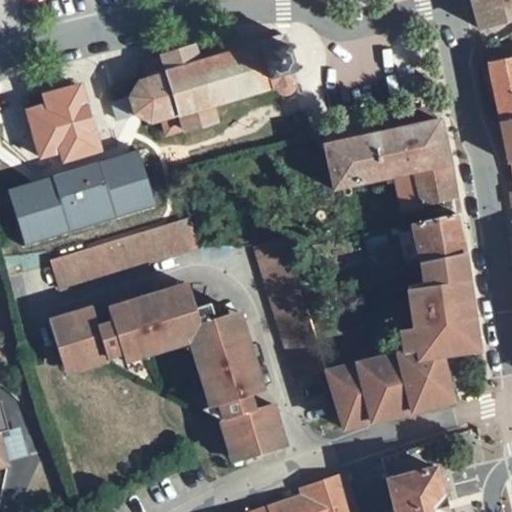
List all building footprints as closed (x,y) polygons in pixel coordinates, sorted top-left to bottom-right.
[(47,0),(8,0),(11,9),(47,0)] [(511,22),(511,0),(471,0),(479,26),(479,28),(511,22)] [(164,60),(147,65),(152,80),(141,84),(132,99),(115,105),(120,121),(137,115),(155,123),(168,119),(173,135),(184,131),(185,133),(218,123),(213,107),(271,89),(272,91),(278,89),(280,92),(282,94),(284,94),(287,95),(289,94),(291,93),(292,92),(294,89),(294,87),(294,85),(300,83),(298,73),(299,72),(291,46),(290,46),(287,36),(281,38),(280,36),(279,34),(277,34),(275,33),(273,33),(271,33),(268,34),(266,36),(266,37),(265,40),(265,42),(259,44),(260,46),(201,64),(196,48),(163,57),(164,60)] [(511,62),(492,66),(503,128),(511,126),(511,62)] [(101,150),(82,88),(43,98),(46,109),(27,115),(38,159),(59,154),(61,162),(101,150)] [(441,123),(327,147),(334,191),(397,177),(404,212),(457,203),(454,184),(441,123)] [(510,165),(511,164),(511,126),(503,128),(510,165)] [(138,152),(8,190),(23,244),(154,206),(138,152)] [(423,265),(464,256),(458,215),(417,224),(423,265)] [(199,248),(190,218),(105,244),(115,274),(199,248)] [(289,252),(294,251),(289,234),(259,244),(261,248),(283,240),(289,252)] [(261,248),(303,377),(329,369),(305,290),(289,252),(283,240),(261,248)] [(115,274),(105,244),(95,247),(105,277),(115,274)] [(105,277),(95,247),(48,261),(58,291),(105,277)] [(329,369),(347,430),(374,423),(369,404),(388,399),(393,418),(449,404),(443,354),(441,345),(456,343),(457,352),(476,350),(473,323),(470,301),(464,256),(423,265),(427,290),(411,294),(415,311),(422,310),(430,344),(421,346),(424,357),(363,370),(362,362),(329,369)] [(208,347),(201,349),(217,404),(227,401),(231,418),(223,421),(232,449),(245,445),(249,460),(291,447),(277,402),(257,407),(252,393),(267,388),(242,310),(229,310),(221,295),(201,296),(197,285),(118,310),(123,324),(108,329),(102,309),(60,321),(72,361),(87,357),(91,370),(116,364),(117,356),(134,351),(137,361),(188,346),(186,338),(203,332),(208,347)] [(409,352),(362,362),(363,370),(424,357),(421,346),(430,344),(422,310),(415,311),(418,329),(405,333),(409,352)] [(441,345),(443,354),(457,352),(456,343),(441,345)] [(117,356),(116,364),(140,373),(137,361),(134,351),(117,356)] [(72,361),(75,374),(91,370),(87,357),(72,361)] [(369,404),(374,423),(393,418),(388,399),(369,404)] [(207,407),(223,421),(231,418),(227,401),(217,404),(207,407)] [(245,445),(232,449),(237,463),(249,460),(245,445)] [(384,462),(388,481),(436,469),(439,468),(434,450),(384,462)] [(446,511),(436,469),(388,481),(396,511),(446,511)] [(361,511),(347,471),(333,480),(324,483),(328,493),(312,498),(264,511),(361,511)] [(328,493),(324,483),(310,489),(312,498),(328,493)] [(264,511),(312,498),(310,489),(253,511),(264,511)]
